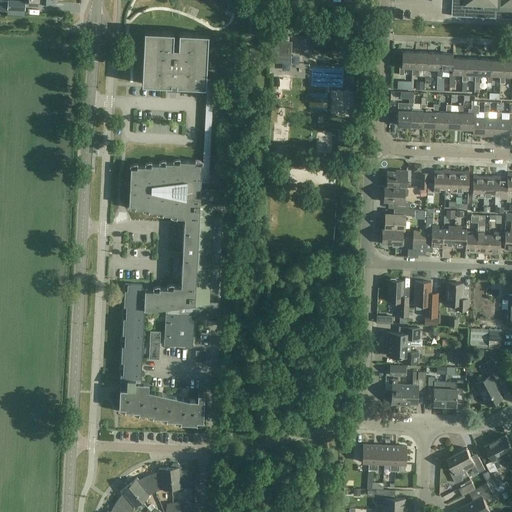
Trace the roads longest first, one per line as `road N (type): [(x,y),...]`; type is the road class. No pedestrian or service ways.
road 1 (tertiary): [(70,444),(97,0)]
road 2 (residential): [(426,427),(363,424),(370,263)]
road 3 (residential): [(199,511),(203,451),(70,444)]
road 4 (residential): [(379,149),(384,0)]
road 5 (residential): [(370,263),(511,271)]
road 6 (residential): [(511,154),(379,149)]
